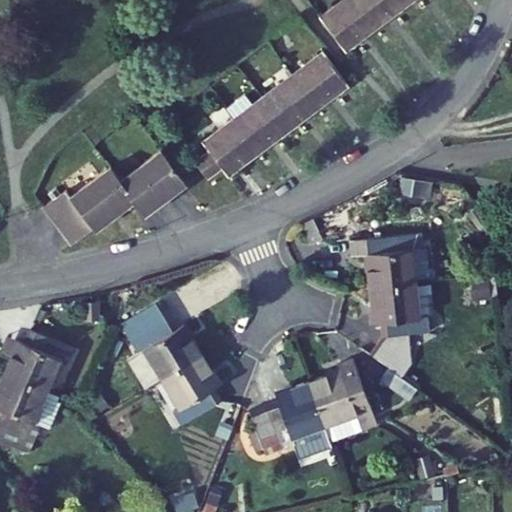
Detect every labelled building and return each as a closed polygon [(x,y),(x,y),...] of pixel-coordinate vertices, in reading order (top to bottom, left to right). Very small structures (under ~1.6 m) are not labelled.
[(340,0),(320,15),(346,49),(360,39),(358,36),(392,11),(394,14),(411,0),(340,0)] [(209,149),(194,160),(207,177),(222,166),(228,175),(242,165),(240,162),(273,137),(275,140),(302,120),(300,117),(333,92),(335,95),(348,85),(322,51),(202,140),(209,149)] [(67,189),(44,207),(72,244),(133,198),(146,215),(186,184),(161,151),(122,180),(111,166),(72,196),(67,189)] [(374,251),(366,252),(370,288),(414,282),(410,247),(418,246),(416,232),(372,237),(374,251)] [(418,317),(414,282),(370,288),(374,322),(382,321),(384,335),(427,330),(426,316),(418,317)] [(170,315),(130,338),(138,352),(145,347),(164,378),(203,354),(184,323),(177,327),(170,315)] [(72,346),(31,327),(25,342),(19,339),(5,371),(46,389),(60,358),(66,360),(72,346)] [(384,335),(371,354),(388,366),(401,376),(428,338),(427,330),(384,335)] [(221,384),(203,354),(164,378),(180,405),(174,409),(183,424),(222,400),(214,388),(221,384)] [(342,368),(309,379),(324,423),(330,439),(362,428),(359,419),(374,414),(353,356),(339,361),(342,368)] [(401,376),(388,366),(380,376),(409,397),(416,387),(401,376)] [(32,419),(46,389),(5,371),(0,381),(0,422),(32,437),(39,422),(32,419)] [(278,399),(251,409),(266,452),(294,442),(291,434),(324,423),(309,379),(276,391),(278,399)] [(374,414),(359,419),(362,428),(363,432),(379,426),(375,413),(374,414)]
